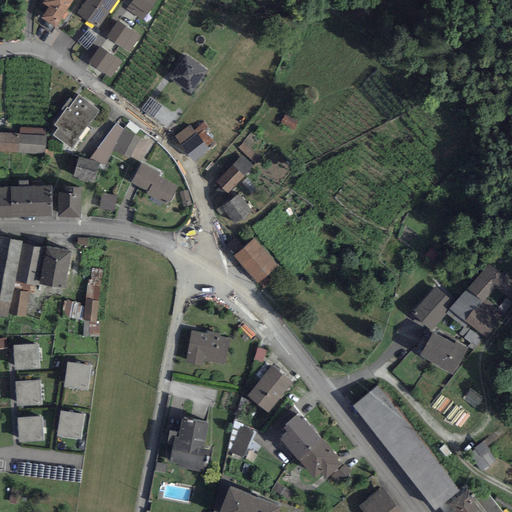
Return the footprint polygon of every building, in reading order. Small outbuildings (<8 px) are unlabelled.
[(57,23),(72,0),(47,0),(46,1),(52,5),(45,16),(57,23)] [(87,0),(79,12),(97,24),(114,0),(87,0)] [(132,0),(127,7),(142,19),(156,0),(132,0)] [(140,35),(118,19),(107,35),(129,51),(140,35)] [(123,60),(100,45),(89,62),(111,77),(123,60)] [(186,54),(172,74),(191,88),(206,68),(186,54)] [(54,131),(71,144),(98,109),(78,94),(69,107),(67,105),(55,122),(59,125),(54,131)] [(138,137),(124,129),(114,148),(128,155),(138,137)] [(19,133),(1,132),(0,141),(0,147),(18,148),(19,133)] [(198,132),(183,143),(194,158),(208,147),(198,132)] [(19,133),(18,148),(44,150),(45,135),(19,133)] [(98,161),(80,156),(75,174),(93,179),(98,161)] [(233,164),(243,174),(252,166),(242,156),(233,164)] [(159,172),(142,163),(133,179),(150,188),(148,192),(167,202),(176,186),(158,176),(159,172)] [(233,164),(217,179),(227,190),(243,174),(233,164)] [(12,212),(51,211),(50,184),(11,186),(11,190),(12,212)] [(61,184),(60,211),(79,212),(80,185),(61,184)] [(0,212),(12,212),(11,190),(0,190),(0,212)] [(181,192),(184,205),(191,203),(188,190),(181,192)] [(238,193),(223,204),(234,221),(250,210),(238,193)] [(115,196),(103,194),(101,205),(113,207),(115,196)] [(14,278),(21,241),(2,237),(0,245),(0,297),(10,299),(14,278)] [(254,238),(236,253),(257,279),(275,265),(254,238)] [(45,245),(21,241),(14,278),(38,282),(39,280),(45,245)] [(70,250),(45,245),(39,280),(63,284),(70,250)] [(511,280),(490,266),(470,286),(483,296),(495,283),(511,293),(511,280)] [(269,277),(262,280),(267,288),(274,285),(269,277)] [(90,284),(91,297),(103,297),(102,283),(90,284)] [(483,296),(470,286),(454,307),(467,317),(483,296)] [(437,287),(416,310),(427,320),(449,297),(437,287)] [(502,310),(483,296),(467,317),(486,331),(502,310)] [(100,320),(101,299),(88,298),(87,319),(100,320)] [(228,336),(193,331),(188,359),(203,361),(204,357),(224,360),(228,336)] [(433,332),(423,350),(453,366),(463,349),(433,332)] [(9,339),(0,339),(0,347),(10,346),(9,339)] [(15,344),(16,366),(39,365),(37,343),(15,344)] [(68,360),(66,383),(87,386),(90,363),(68,360)] [(272,366),(251,393),(268,407),(290,380),(272,366)] [(39,379),(17,380),(18,401),(40,400),(39,379)] [(378,385),(353,404),(435,508),(460,489),(378,385)] [(61,409),(57,432),(81,435),(84,412),(61,409)] [(41,415),(19,416),(21,439),(43,438),(41,415)] [(340,460),(299,416),(287,427),(291,431),(285,437),(317,472),(320,469),(325,473),(340,460)] [(176,444),(173,459),(205,465),(208,450),(201,449),(205,424),(185,420),(183,431),(169,429),(167,443),(176,444)] [(237,425),(231,452),(248,456),(255,429),(237,425)] [(487,440),(472,449),(485,470),(500,460),(487,440)] [(341,482),(354,471),(347,464),(334,475),(341,482)] [(232,485),(223,508),(232,511),(274,511),(278,503),(232,485)] [(400,511),(383,489),(363,504),(368,511),(400,511)] [(454,507),(447,511),(502,511),(489,495),(485,499),(482,494),(474,501),(465,490),(450,501),(454,507)]
